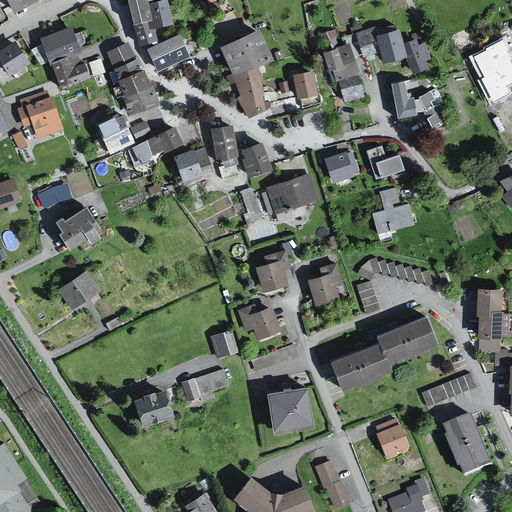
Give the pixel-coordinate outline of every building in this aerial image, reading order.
[(31,0),(2,0),(9,14),(33,2),(31,0)] [(121,0),(129,27),(145,23),(148,22),(145,6),(144,3),(155,0),(121,0)] [(165,0),(145,6),(148,22),(145,23),(147,30),(149,29),(170,25),(165,0)] [(438,0),(445,12),(453,9),(459,15),(475,6),(472,0),(438,0)] [(154,42),(149,29),(147,30),(145,23),(129,27),(138,48),(154,42)] [(81,55),(67,28),(38,38),(41,51),(47,63),(53,82),(56,84),(57,89),(90,78),(86,64),(80,62),(77,64),(76,57),(81,55)] [(369,29),(354,34),(360,57),(377,54),(373,36),(369,29)] [(397,30),(373,36),(377,54),(380,64),(405,59),(402,44),(397,30)] [(254,31),(215,49),(230,77),(233,76),(257,65),(270,60),(254,31)] [(319,35),(324,52),(340,48),(335,31),(319,35)] [(156,74),(187,58),(178,36),(146,50),(156,74)] [(414,40),(402,44),(411,75),(426,70),(423,63),(430,61),(422,44),(416,45),(414,40)] [(12,42),(0,50),(0,67),(8,80),(27,65),(12,42)] [(125,45),(105,53),(115,82),(138,73),(139,68),(134,60),(125,45)] [(324,52),(319,53),(326,72),(329,72),(330,83),(337,81),(358,74),(349,45),(340,48),(324,52)] [(475,62),(481,82),(496,76),(497,67),(491,55),(475,62)] [(257,65),(233,76),(239,97),(236,100),(248,120),(265,113),(261,84),(257,65)] [(115,82),(122,99),(150,89),(140,72),(138,73),(115,82)] [(312,72),(291,76),(293,91),(296,98),(300,107),(319,103),(318,93),(314,92),(312,72)] [(481,82),(479,83),(487,101),(491,112),(511,106),(511,94),(505,73),(496,76),(481,82)] [(358,74),(337,81),(343,104),(363,100),(358,74)] [(405,82),(387,85),(396,120),(416,117),(412,98),(407,99),(405,82)] [(122,99),(128,116),(158,108),(152,88),(150,89),(122,99)] [(44,92),(19,99),(21,107),(16,110),(22,128),(29,127),(35,140),(61,132),(60,125),(49,99),(44,92)] [(116,114),(93,125),(102,149),(104,148),(129,137),(124,120),(120,118),(117,118),(116,114)] [(146,122),(129,130),(134,140),(138,142),(151,134),(146,122)] [(22,128),(13,132),(20,146),(28,142),(22,128)] [(237,165),(230,129),(209,131),(218,167),(221,166),(223,170),(237,165)] [(172,130),(143,144),(148,158),(181,146),(172,130)] [(129,137),(104,148),(107,156),(131,145),(134,140),(129,137)] [(260,143),(238,152),(245,179),(270,171),(260,143)] [(383,144),(361,151),(373,184),(408,175),(401,154),(387,158),(383,144)] [(203,149),(191,154),(200,178),(211,174),(203,149)] [(191,152),(171,159),(179,184),(200,178),(191,154),(191,152)] [(345,153),(322,161),(329,185),(353,178),(352,175),(358,174),(352,154),(346,156),(345,153)] [(501,198),(511,204),(511,175),(498,183),(505,194),(501,198)] [(310,176),(265,190),(276,222),(306,216),(302,207),(319,203),(310,176)] [(38,190),(44,206),(74,195),(68,179),(38,190)] [(0,210),(21,204),(12,180),(0,184),(0,210)] [(239,188),(249,220),(262,216),(252,184),(239,188)] [(400,189),(379,195),(383,212),(370,216),(376,236),(413,227),(408,205),(404,206),(400,189)] [(84,209),(60,223),(59,220),(51,225),(57,234),(54,236),(66,252),(83,241),(86,247),(99,241),(93,234),(99,230),(84,209)] [(262,257),(264,266),(277,262),(280,272),(289,268),(290,265),(284,251),(262,257)] [(377,264),(376,260),(370,261),(364,266),(358,273),(357,276),(370,282),(375,276),(380,274),(377,264)] [(264,266),(253,269),(261,295),(286,287),(280,272),(277,262),(264,266)] [(385,262),(377,264),(380,274),(382,278),(389,276),(385,262)] [(319,277),(305,281),(313,308),(337,300),(332,288),(342,285),(335,265),(317,270),(319,277)] [(394,265),(386,267),(390,280),(398,278),(394,265)] [(402,266),(395,268),(399,282),(406,280),(403,270),(402,266)] [(411,268),(403,270),(406,280),(407,284),(415,282),(411,268)] [(419,271),(412,273),(416,286),(423,284),(419,271)] [(85,273),(55,291),(72,311),(99,292),(85,273)] [(429,273),(422,275),(426,289),(433,286),(429,273)] [(379,311),(370,282),(355,287),(364,316),(379,311)] [(499,291),(474,291),(474,317),(476,317),(486,317),(486,312),(498,314),(499,291)] [(253,313),(256,313),(253,305),(236,311),(242,331),(252,329),(257,327),(253,313)] [(256,313),(253,313),(257,327),(252,329),(256,340),(278,332),(269,308),(256,313)] [(500,323),(498,314),(486,312),(486,317),(476,317),(474,341),(488,342),(490,341),(499,341),(501,325),(500,323)] [(371,339),(372,345),(377,359),(382,359),(385,365),(423,353),(424,348),(432,347),(422,319),(371,339)] [(231,332),(211,337),(218,359),(238,353),(231,332)] [(372,345),(326,363),(337,392),(378,379),(377,375),(388,373),(385,365),(382,359),(377,359),(372,345)] [(193,380),(179,383),(185,402),(199,399),(193,380)] [(283,407),(280,393),(266,394),(272,435),(312,428),(306,388),(290,391),(291,405),(283,407)] [(173,389),(139,398),(148,426),(181,415),(173,389)] [(472,417),(440,429),(455,470),(459,469),(463,478),(491,467),(472,417)] [(409,446),(395,420),(375,427),(377,433),(374,434),(382,457),(385,457),(386,462),(407,453),(409,446)] [(0,505),(22,491),(28,488),(21,481),(29,476),(7,442),(0,446),(0,505)] [(331,461),(314,468),(334,510),(349,504),(331,461)] [(306,511),(309,511),(298,487),(278,494),(266,492),(247,478),(229,501),(244,511),(306,511)] [(0,511),(34,511),(22,491),(0,505),(0,511)] [(221,511),(209,491),(187,506),(190,511),(221,511)]
